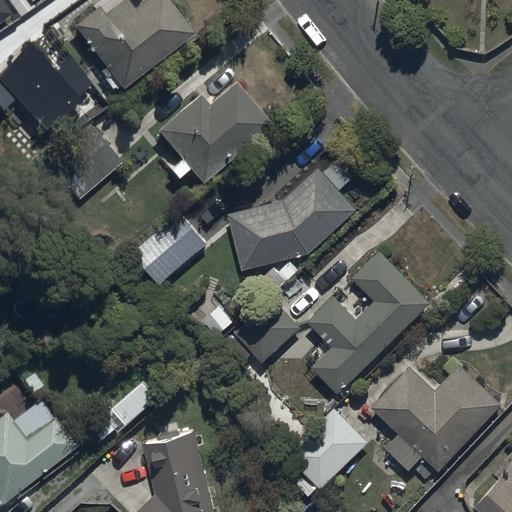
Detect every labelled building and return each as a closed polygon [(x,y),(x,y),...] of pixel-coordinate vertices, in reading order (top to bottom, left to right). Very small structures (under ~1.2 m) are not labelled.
[(98,68),(111,85),(114,83),(116,86),(121,82),(122,83),(146,65),(195,28),(173,0),(136,0),(134,2),(131,0),(119,0),(113,4),(109,0),(99,0),(75,19),(107,61),(98,68)] [(0,23),(10,16),(0,1),(0,23)] [(54,80),(30,55),(0,83),(0,114),(2,117),(16,104),(47,137),(97,90),(71,64),(54,80)] [(201,89),(157,123),(198,176),(271,119),(237,75),(207,98),(201,89)] [(37,165),(68,203),(124,158),(93,120),(37,165)] [(286,194),(231,207),(244,265),(312,249),(359,206),(319,163),(286,194)] [(133,244),(160,278),(210,238),(182,204),(133,244)] [(314,357),(341,385),(433,296),(382,243),(354,270),(377,295),(359,313),(337,290),(312,314),(334,337),(314,357)] [(211,287),(194,301),(217,331),(235,316),(211,287)] [(302,324),(274,290),(234,324),(262,357),(302,324)] [(397,422),(439,464),(503,401),(460,359),(435,384),(409,358),(371,396),(397,422)] [(288,449),(321,483),(368,436),(335,403),(288,449)] [(0,408),(0,451),(25,433),(4,405),(0,408)] [(0,497),(75,440),(53,411),(25,433),(0,451),(0,497)] [(217,511),(195,424),(143,437),(156,488),(131,511),(217,511)] [(475,499),(489,511),(511,511),(511,475),(509,479),(500,471),(475,499)]
